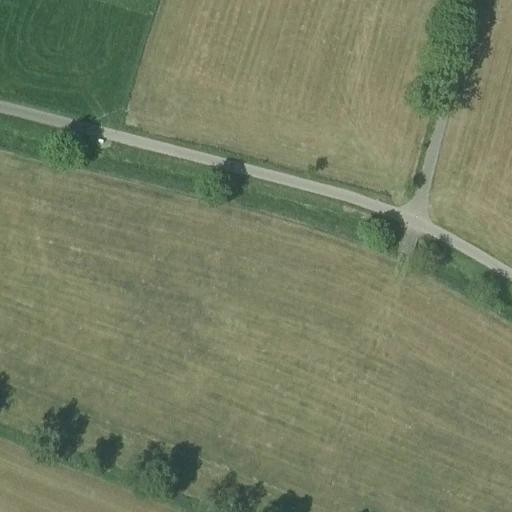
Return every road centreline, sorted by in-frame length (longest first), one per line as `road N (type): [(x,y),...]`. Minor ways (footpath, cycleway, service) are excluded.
road 1 (track): [(415,220),(0,110)]
road 2 (track): [(472,0),(415,220)]
